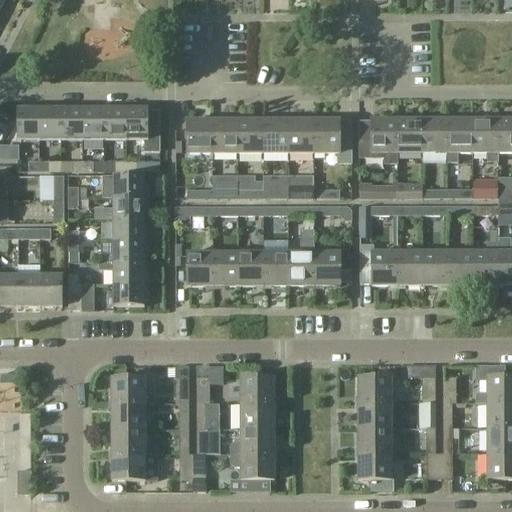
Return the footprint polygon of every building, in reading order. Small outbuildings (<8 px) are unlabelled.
[(26,110),(26,114),(15,114),(15,144),(36,144),(36,110),(26,110)] [(46,114),(46,110),(36,110),(36,144),(59,144),(59,113),(46,114)] [(70,113),(59,113),(59,144),(81,144),(81,110),(70,110),(70,113)] [(91,113),(91,110),(81,110),(81,144),(102,144),(101,113),(91,113)] [(113,110),(113,113),(101,113),(102,144),(123,144),(123,110),(113,110)] [(123,110),(123,144),(143,144),(143,155),(159,155),(159,134),(145,134),(145,113),(134,113),(134,110),(123,110)] [(511,122),(496,123),(496,156),(511,155),(511,122)] [(338,123),(312,124),(312,157),(338,157),(338,166),(352,166),(352,140),(338,140),(338,123)] [(358,143),(358,162),(382,162),(383,168),(397,168),(397,157),(396,123),(394,123),(368,124),(368,143),(358,143)] [(419,123),(396,123),(397,157),(420,156),(419,123)] [(445,123),(419,123),(420,156),(445,156),(445,123)] [(471,156),(470,123),(445,123),(445,156),(446,156),(446,166),(457,166),(457,156),(471,156)] [(496,123),(470,123),(471,156),(496,156),(496,123)] [(212,157),(212,124),(186,124),(186,157),(212,157)] [(237,124),(212,124),(212,157),(237,157),(237,124)] [(262,124),(237,124),(237,157),(262,157),(262,124)] [(262,124),(262,157),(287,157),(287,124),(262,124)] [(312,157),(312,124),(287,124),(287,157),(312,157)] [(123,164),(113,165),(113,176),(123,176),(123,164)] [(36,176),(36,165),(27,165),(27,176),(36,176)] [(49,176),(48,165),(36,165),(36,176),(49,176)] [(81,165),(70,165),(70,176),(81,176),(81,165)] [(92,165),(81,165),(81,176),(92,176),(92,165)] [(136,165),(125,165),(125,175),(136,175),(136,165)] [(40,179),(40,192),(52,192),(52,179),(40,179)] [(52,192),(52,204),(63,204),(63,179),(52,179),(52,192)] [(102,179),(102,202),(112,202),(147,202),(147,201),(147,199),(148,185),(144,185),(144,181),(144,179),(112,179),(102,179)] [(471,182),(471,193),(471,202),(496,202),(496,193),(496,182),(471,182)] [(496,184),(496,193),(496,202),(496,205),(511,205),(511,192),(511,193),(511,184),(496,184)] [(395,193),(395,202),(420,202),(421,202),(421,193),(421,186),(395,186),(395,189),(395,193)] [(77,190),(67,190),(67,202),(77,202),(77,190)] [(212,203),(212,193),(185,193),(185,203),(212,203)] [(212,193),(212,203),(237,203),(237,193),(212,193)] [(262,193),(237,193),(237,203),(262,203),(262,193)] [(262,193),(262,203),(287,202),(287,193),(262,193)] [(312,202),(312,193),(287,193),(287,202),(312,202)] [(312,193),(312,202),(338,202),(338,193),(312,193)] [(369,193),(369,202),(395,202),(395,193),(369,193)] [(421,193),(421,202),(445,202),(445,193),(421,193)] [(471,193),(445,193),(445,202),(471,202),(471,193)] [(77,202),(67,202),(67,212),(77,212),(77,202)] [(94,211),(94,223),(113,223),(144,223),(144,217),(147,217),(147,202),(112,202),(113,211),(112,212),(103,212),(102,211),(94,211)] [(511,205),(496,205),(496,209),(496,219),(511,218),(511,205)] [(496,209),(471,209),(471,210),(471,219),(496,219),(496,209)] [(237,211),(237,220),(262,219),(262,210),(237,211)] [(262,210),(262,219),(287,219),(287,210),(262,210)] [(312,210),(287,210),(287,219),(312,219),(312,210)] [(312,210),(312,219),(338,219),(338,210),(312,210)] [(370,210),(370,219),(395,219),(395,210),(370,210)] [(420,219),(420,210),(395,210),(395,219),(420,219)] [(445,219),(445,210),(420,210),(420,219),(445,219)] [(471,210),(445,210),(445,219),(471,219),(471,210)] [(174,211),(174,228),(189,228),(189,220),(185,220),(185,211),(174,211)] [(212,220),(212,211),(185,211),(185,220),(189,220),(212,220)] [(212,211),(212,220),(237,220),(237,211),(212,211)] [(63,227),(63,215),(53,215),(53,227),(63,227)] [(144,223),(113,223),(113,245),(147,245),(147,228),(144,228),(144,223)] [(39,242),(39,232),(28,232),(28,242),(39,242)] [(49,232),(39,232),(39,242),(49,242),(49,232)] [(77,246),(77,234),(66,234),(66,246),(77,246)] [(496,254),(496,289),(505,289),(505,295),(511,295),(511,254),(510,254),(510,241),(497,241),(497,254),(496,254)] [(113,259),(99,259),(99,266),(144,266),(144,260),(147,260),(147,245),(113,245),(113,259)] [(372,248),(358,248),(358,249),(359,287),(359,288),(369,288),(369,289),(389,289),(395,289),(395,255),(372,255),(372,248)] [(420,254),(395,255),(395,289),(404,289),(420,289),(420,287),(420,254)] [(446,254),(420,254),(420,287),(420,289),(438,289),(446,289),(446,254)] [(471,254),(446,254),(446,289),(454,289),(471,289),(471,254)] [(471,254),(471,289),(489,289),(496,289),(496,254),(471,254)] [(312,256),(312,289),(320,289),(338,288),(338,255),(312,256)] [(186,256),(186,289),(204,289),(211,289),(211,256),(186,256)] [(211,256),(211,289),(219,289),(237,289),(237,256),(211,256)] [(237,256),(237,289),(254,289),(262,289),(262,256),(237,256)] [(262,256),(262,289),(270,289),(287,289),(287,256),(262,256)] [(287,256),(287,289),(304,289),(312,289),(312,256),(287,256)] [(144,271),(144,266),(99,266),(99,274),(113,274),(113,288),(148,288),(148,271),(144,271)] [(351,274),(342,274),(342,286),(351,286),(351,274)] [(66,277),(66,288),(78,288),(78,277),(66,277)] [(0,311),(18,311),(18,280),(0,279),(0,311)] [(40,279),(18,280),(18,311),(40,311),(40,279)] [(61,279),(40,279),(40,311),(61,311),(61,279)] [(66,288),(66,314),(80,314),(80,288),(78,288),(66,288)] [(148,288),(113,288),(113,310),(144,310),(144,303),(148,303),(148,288)] [(410,369),(400,369),(400,382),(410,382),(410,369)] [(434,407),(434,369),(420,369),(420,407),(424,407),(434,407)] [(208,370),(195,370),(195,408),(204,408),(208,408),(208,370)] [(178,408),(187,408),(187,381),(174,381),(174,408),(178,408)] [(441,407),(451,407),(455,407),(454,381),(441,381),(441,407)] [(484,407),(511,406),(511,381),(484,382),(484,407)] [(356,408),(389,407),(389,382),(356,382),(356,408)] [(152,397),(143,397),(143,383),(109,383),(110,409),(143,408),(152,408),(152,397)] [(238,409),(273,408),(273,383),(238,383),(238,409)] [(511,431),(511,406),(484,407),(485,432),(511,431)] [(389,407),(356,408),(356,432),(389,432),(389,407)] [(420,407),(417,407),(417,432),(424,432),(434,432),(435,432),(435,407),(434,407),(424,407),(420,407)] [(451,407),(441,407),(441,432),(451,432),(451,407)] [(143,408),(110,409),(110,434),(143,433),(143,408)] [(187,408),(178,408),(178,433),(187,433),(187,408)] [(204,433),(204,408),(195,408),(195,433),(204,433)] [(273,433),(273,408),(238,409),(239,433),(273,433)] [(511,431),(485,432),(485,456),(511,456),(511,431)] [(389,456),(389,432),(356,432),(356,457),(389,456)] [(434,456),(434,432),(424,432),(425,456),(433,456),(434,456)] [(451,456),(451,432),(441,432),(441,456),(442,456),(451,456)] [(144,458),(143,433),(110,434),(110,458),(144,458)] [(187,457),(187,433),(178,433),(178,458),(187,457)] [(204,457),(204,433),(195,433),(195,457),(204,457)] [(235,445),(231,451),(231,458),(273,457),(273,433),(239,433),(239,445),(235,445)] [(389,482),(389,456),(356,457),(356,482),(389,482)] [(433,456),(425,456),(425,483),(437,483),(437,457),(434,457),(434,456),(433,456)] [(442,456),(441,456),(441,457),(437,457),(437,483),(451,483),(451,456),(442,456)] [(511,481),(511,456),(485,456),(485,482),(511,481)] [(191,457),(187,457),(178,458),(178,484),(191,484),(191,457)] [(195,457),(191,457),(191,484),(204,484),(204,457),(195,457)] [(274,483),(273,457),(231,458),(232,468),(235,471),(239,471),(239,483),(248,483),(269,483),(274,483)] [(144,483),(144,458),(110,458),(110,484),(144,483)] [(170,470),(149,472),(150,481),(171,479),(170,470)] [(29,474),(16,474),(15,474),(15,498),(30,498),(29,474)] [(269,483),(248,483),(248,495),(269,495),(269,483)]
